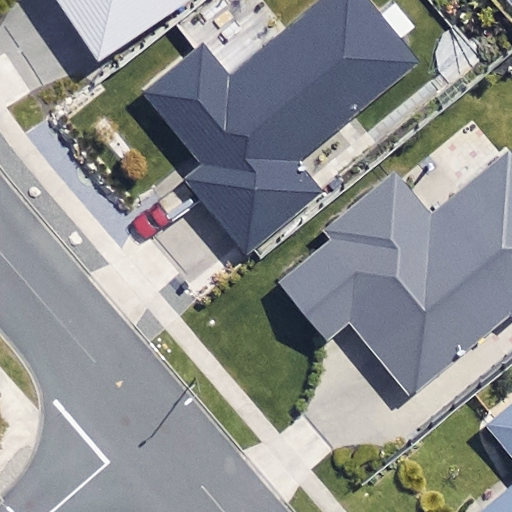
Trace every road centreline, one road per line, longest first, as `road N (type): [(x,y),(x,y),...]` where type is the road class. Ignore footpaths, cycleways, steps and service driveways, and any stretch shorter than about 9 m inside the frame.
road 1 (residential): [(0,252),(149,429)]
road 2 (residential): [(52,511),(149,429)]
